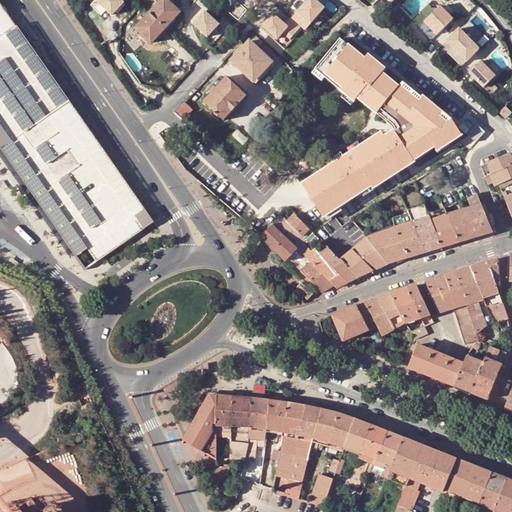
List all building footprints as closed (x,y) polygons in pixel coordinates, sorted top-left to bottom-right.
[(0,0),(0,147),(84,267),(143,226),(148,223),(155,218),(145,204),(37,50),(25,33),(19,25),(16,21),(0,0)] [(87,0),(105,17),(119,2),(116,0),(87,0)] [(179,13),(164,0),(162,0),(149,14),(167,30),(167,29),(175,20),(173,19),(179,13)] [(230,0),(223,8),(232,16),(236,11),(240,7),(231,0),(230,0)] [(306,0),(298,10),(312,22),(326,6),(318,0),(306,0)] [(425,38),(446,17),(433,4),(412,25),(425,38)] [(205,8),(194,21),(208,33),(219,21),(205,8)] [(233,27),(242,16),(236,11),(232,16),(223,8),(218,13),(233,27)] [(274,9),(262,23),(278,37),(282,31),(290,23),(286,20),(274,9)] [(156,37),(158,39),(167,30),(149,14),(135,29),(150,43),(156,37)] [(290,23),(282,31),(291,38),(302,26),(290,16),(286,20),(290,23)] [(459,63),(474,47),(452,26),(437,41),(459,63)] [(249,34),(229,56),(254,80),(275,58),(249,34)] [(303,184),(323,218),(371,185),(373,189),(415,162),(413,159),(435,147),(437,151),(462,134),(452,119),(451,121),(443,114),(423,97),(422,97),(403,82),(399,86),(382,73),(385,70),(367,54),(364,59),(340,39),(314,68),(324,77),(343,93),(352,102),(355,98),(377,112),(396,130),(385,136),(383,132),(303,184)] [(478,88),(491,76),(475,60),(462,73),(478,88)] [(324,77),(314,68),(310,72),(320,81),(324,77)] [(223,121),(246,96),(226,77),(203,102),(223,121)] [(349,105),(352,102),(343,93),(339,97),(349,105)] [(182,105),(188,112),(190,109),(184,103),(182,105)] [(157,132),(164,138),(181,120),(188,112),(182,105),(157,132)] [(462,124),(459,127),(466,133),(469,130),(462,124)] [(481,168),(485,178),(511,165),(511,157),(510,154),(490,164),(481,168)] [(202,174),(190,164),(184,170),(197,180),(202,174)] [(496,186),(500,185),(511,178),(511,165),(485,178),(488,184),(494,182),(496,186)] [(505,199),(511,217),(511,178),(500,185),(505,197),(504,197),(505,199)] [(468,198),(472,207),(481,204),(477,195),(468,198)] [(505,221),(511,218),(511,217),(505,199),(497,203),(505,221)] [(457,211),(464,210),(461,201),(454,204),(457,211)] [(492,232),(481,204),(472,207),(464,210),(475,237),(492,232)] [(409,213),(424,253),(441,248),(431,221),(428,214),(424,205),(408,210),(409,213)] [(441,248),(458,243),(447,215),(445,212),(445,210),(444,207),(428,214),(431,221),(441,248)] [(447,215),(458,243),(475,237),(464,210),(457,211),(447,215)] [(394,224),(396,228),(407,258),(424,253),(409,213),(392,219),(394,224)] [(286,220),(302,237),(309,230),(294,214),(289,218),(285,215),(283,217),(286,220)] [(281,232),(288,225),(284,221),(280,217),(273,225),(281,232)] [(288,225),(281,232),(280,233),(294,247),(303,237),(302,237),(286,220),(284,221),(288,225)] [(280,233),(272,225),(260,237),(285,262),(297,249),(294,247),(280,233)] [(388,264),(407,258),(396,228),(373,237),(366,239),(388,264)] [(297,249),(311,263),(333,286),(336,288),(347,283),(321,256),(319,254),(310,245),(303,237),(294,247),(297,249)] [(358,278),(388,264),(366,239),(358,246),(355,243),(350,248),(352,251),(345,256),(340,252),(336,256),(358,278)] [(329,249),(327,247),(319,254),(321,256),(329,249)] [(347,283),(358,278),(336,256),(329,249),(321,256),(347,283)] [(471,268),(484,301),(495,323),(508,319),(497,287),(500,286),(497,259),(471,268)] [(333,286),(311,263),(300,271),(322,293),(333,286)] [(495,323),(484,301),(471,268),(454,273),(466,305),(476,335),(487,325),(495,323)] [(454,273),(445,276),(456,308),(466,305),(454,273)] [(445,276),(435,279),(448,310),(454,309),(456,308),(445,276)] [(448,310),(435,279),(425,282),(438,313),(448,310)] [(301,283),(296,288),(307,300),(313,295),(301,283)] [(407,289),(421,319),(424,318),(430,316),(417,285),(407,289)] [(390,294),(405,324),(421,319),(407,289),(390,294)] [(390,294),(377,299),(394,330),(405,324),(390,294)] [(382,336),(394,330),(377,299),(356,306),(369,330),(370,332),(378,328),(382,336)] [(456,308),(454,309),(465,344),(478,340),(476,335),(466,305),(456,308)] [(332,316),(343,341),(369,330),(356,306),(332,316)] [(430,316),(424,318),(427,324),(433,322),(430,316)] [(415,339),(427,334),(424,326),(411,332),(414,337),(415,339)] [(438,351),(438,353),(417,345),(408,368),(454,386),(463,364),(444,356),(445,354),(438,351)] [(487,400),(507,353),(490,347),(483,363),(471,393),(487,400)] [(454,386),(471,393),(483,363),(466,356),(463,364),(454,386)] [(202,451),(216,460),(216,442),(216,425),(217,396),(209,395),(183,440),(202,451)] [(216,442),(220,443),(220,437),(221,426),(231,427),(234,397),(217,396),(216,425),(216,442)] [(230,449),(229,458),(229,462),(244,463),(248,446),(248,443),(249,435),(249,427),(252,399),(234,397),(231,427),(231,433),(231,438),(230,442),(230,449)] [(271,401),(252,399),(249,427),(249,435),(248,443),(248,446),(265,447),(267,430),(271,401)] [(284,433),(290,404),(271,401),(267,430),(284,433)] [(305,406),(290,404),(284,433),(280,450),(278,460),(275,476),(289,479),(299,436),(305,406)] [(322,410),(305,406),(299,436),(289,479),(285,494),(299,499),(300,493),(305,470),(307,463),(311,448),(314,439),(322,410)] [(322,410),(314,439),(319,440),(329,443),(333,431),(337,419),(338,414),(322,410)] [(333,431),(329,443),(344,448),(356,420),(350,418),(344,416),(338,414),(337,419),(333,431)] [(356,420),(344,448),(360,453),(371,426),(356,420)] [(231,427),(221,426),(220,437),(231,438),(231,433),(231,427)] [(371,426),(360,453),(376,460),(388,432),(371,426)] [(379,467),(382,461),(393,466),(404,438),(388,432),(376,460),(374,465),(379,467)] [(423,445),(404,438),(393,466),(391,470),(387,479),(406,486),(409,478),(423,445)] [(443,491),(444,489),(457,458),(450,456),(449,456),(423,445),(409,478),(406,486),(395,511),(412,511),(419,492),(417,491),(421,482),(435,488),(436,488),(443,491)] [(307,463),(313,465),(317,450),(311,448),(307,463)] [(360,453),(358,458),(374,465),(376,460),(360,453)] [(444,489),(480,504),(493,472),(457,458),(444,489)] [(336,473),(340,462),(333,459),(329,470),(336,473)] [(336,473),(340,475),(345,461),(340,459),(340,462),(336,473)] [(391,470),(393,466),(382,461),(379,467),(386,470),(383,477),(387,479),(391,470)] [(228,477),(229,470),(216,472),(216,479),(226,477),(228,477)] [(508,478),(493,472),(480,504),(495,510),(508,478)] [(324,507),(334,480),(319,474),(312,497),(310,502),(324,507)] [(511,511),(511,479),(508,478),(495,510),(500,511),(511,511)] [(312,497),(300,493),(299,499),(310,502),(312,497)]
